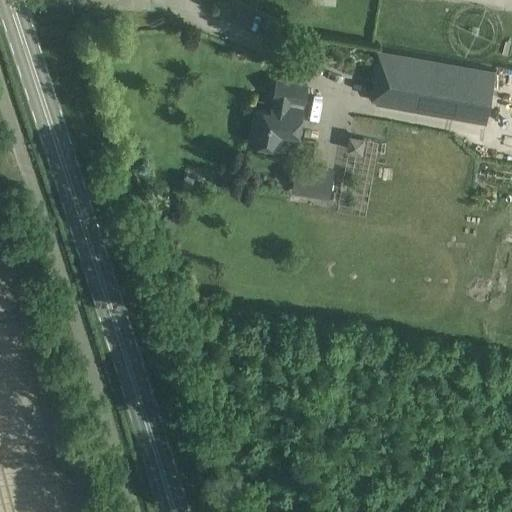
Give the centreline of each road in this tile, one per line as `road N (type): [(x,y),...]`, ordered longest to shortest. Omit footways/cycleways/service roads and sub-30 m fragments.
road 1 (primary): [(173,511),(9,0)]
road 2 (unclassified): [(132,511),(0,89)]
